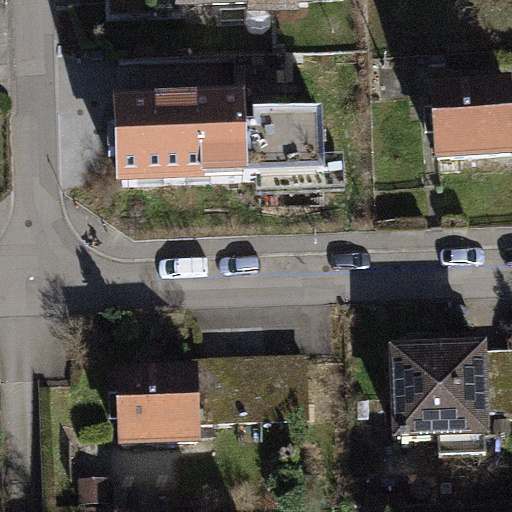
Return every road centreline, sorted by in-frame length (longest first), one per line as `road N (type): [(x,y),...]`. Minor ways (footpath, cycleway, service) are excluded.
road 1 (residential): [(511,274),(39,291)]
road 2 (residential): [(39,291),(30,0)]
